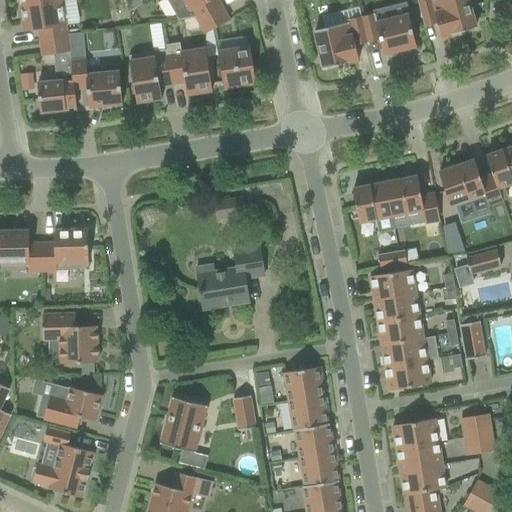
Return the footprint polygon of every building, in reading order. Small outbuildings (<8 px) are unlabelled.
[(196,18),(198,22),(222,9),(216,0),(168,0),(179,19),(177,19),(177,20),(196,18)] [(437,24),(441,38),(475,28),(467,0),(416,0),(424,27),(437,24)] [(67,38),(61,1),(20,8),(24,32),(38,30),(40,43),(67,38)] [(229,21),(222,9),(198,22),(205,34),(229,21)] [(374,14),(360,17),(367,43),(379,40),(383,54),(415,46),(408,15),(376,23),(374,14)] [(355,46),(367,43),(360,17),(347,21),(347,23),(314,31),(323,69),(358,60),(355,46)] [(69,52),(67,38),(40,43),(42,57),(69,52)] [(165,45),(166,50),(172,84),(184,81),(186,95),(212,90),(205,50),(181,54),(179,43),(165,45)] [(255,83),(249,48),(218,53),(223,89),(255,83)] [(159,86),(172,84),(166,50),(128,56),(136,103),(161,99),(159,86)] [(55,82),(37,84),(40,112),(76,109),(74,89),(73,81),(72,81),(70,62),(69,52),(52,55),(55,82)] [(70,62),(72,81),(73,81),(74,89),(86,88),(88,107),(122,104),(118,64),(86,67),(85,61),(70,62)] [(511,183),(511,147),(486,157),(492,176),(493,176),(497,188),(498,188),(511,183)] [(502,201),(498,188),(497,188),(493,176),(492,176),(480,180),(474,161),(438,173),(449,205),(454,203),(456,207),(485,197),(488,205),(502,201)] [(417,177),(385,184),(391,216),(406,213),(408,226),(439,220),(434,194),(420,197),(417,177)] [(391,216),(385,184),(352,190),(359,222),(376,219),(379,233),(394,230),(391,216)] [(242,197),(215,201),(218,220),(245,215),(242,197)] [(217,241),(212,208),(150,217),(155,251),(217,241)] [(54,244),(41,244),(42,271),(56,271),(56,270),(88,269),(87,230),(54,231),(54,244)] [(28,271),(42,271),(41,244),(29,244),(28,231),(0,231),(0,263),(28,263),(28,271)] [(197,276),(203,309),(248,302),(245,279),(264,276),(259,247),(233,251),(236,270),(197,276)] [(469,273),(500,266),(497,250),(466,257),(469,273)] [(406,265),(404,251),(377,255),(380,270),(406,265)] [(373,300),(415,293),(411,270),(370,277),(373,300)] [(443,276),(445,288),(454,287),(451,274),(443,276)] [(456,299),(454,287),(445,288),(447,300),(456,299)] [(377,323),(419,316),(415,293),(373,300),(377,323)] [(60,340),(60,364),(80,363),(93,363),(97,363),(96,326),(75,327),(75,314),(42,315),(43,341),(60,340)] [(381,345),(422,338),(419,316),(377,323),(381,345)] [(445,322),(447,334),(455,332),(453,320),(445,322)] [(460,325),(467,360),(484,357),(478,322),(460,325)] [(458,345),(455,332),(447,334),(449,346),(458,345)] [(385,368),(426,361),(422,338),(381,345),(385,368)] [(462,367),(461,361),(459,355),(451,356),(453,369),(462,367)] [(430,384),(426,361),(385,368),(388,391),(430,384)] [(93,363),(80,363),(81,374),(93,373),(93,363)] [(289,402),(322,397),(319,380),(321,380),(319,367),(284,373),(289,402)] [(87,375),(83,391),(98,395),(96,375),(88,375),(87,375)] [(0,436),(10,415),(0,410),(0,406),(8,389),(0,385),(0,436)] [(95,421),(102,396),(98,395),(83,391),(69,387),(69,389),(53,385),(50,398),(49,397),(48,398),(41,397),(36,415),(35,417),(43,419),(43,420),(77,428),(79,417),(95,421)] [(255,428),(250,396),(233,399),(238,431),(255,428)] [(322,397),(289,402),(293,431),(295,431),(295,430),(327,425),(327,424),(322,397)] [(194,453),(207,407),(172,398),(159,444),(180,450),(194,453)] [(461,418),(463,431),(489,427),(487,414),(461,418)] [(437,443),(434,419),(392,426),(396,449),(437,443)] [(300,459),(335,453),(333,443),(332,444),(329,424),(327,424),(327,425),(295,430),(295,431),(300,459)] [(491,439),(489,427),(463,431),(465,443),(491,439)] [(88,470),(93,453),(67,446),(70,435),(46,428),(43,441),(59,446),(53,469),(37,465),(32,482),(49,486),(48,489),(81,498),(86,481),(87,481),(90,471),(88,470)] [(493,451),(491,439),(465,443),(467,456),(493,451)] [(437,443),(396,449),(400,472),(441,465),(437,443)] [(336,482),(338,482),(335,462),(336,462),(335,453),(300,459),(304,486),(304,487),(336,482)] [(406,494),(435,489),(435,490),(445,488),(441,465),(400,472),(403,495),(406,495),(406,494)] [(155,484),(147,511),(186,511),(191,494),(208,498),(212,482),(175,472),(171,488),(155,484)] [(306,511),(330,511),(341,510),(336,482),(304,487),(304,486),(302,487),(306,511)] [(475,510),(487,488),(476,482),(464,504),(475,510)] [(487,511),(498,494),(487,488),(475,510),(477,511),(487,511)] [(438,511),(435,490),(435,489),(406,494),(406,495),(408,511),(438,511)]
